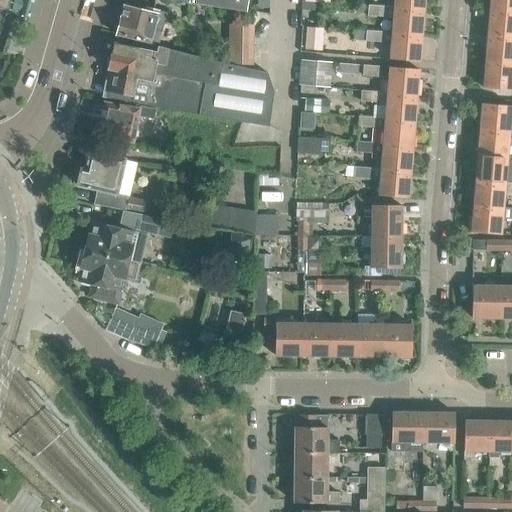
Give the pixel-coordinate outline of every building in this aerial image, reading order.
[(188,0),(188,2),(246,10),(247,0),(188,0)] [(394,0),(394,8),(422,11),(423,0),(394,0)] [(511,0),(489,0),(489,11),(511,12),(511,0)] [(143,11),(122,5),(114,33),(148,42),(158,44),(164,20),(161,20),(161,19),(154,17),(156,11),(144,8),(143,11)] [(367,5),(366,16),(393,18),(391,33),(420,36),(422,11),(394,8),(367,5)] [(511,12),(489,11),(487,37),(511,38),(511,12)] [(253,25),(234,23),(230,63),(250,65),(253,25)] [(306,28),(304,50),(321,52),(323,30),(306,28)] [(353,30),(352,41),(364,42),(365,41),(365,31),(353,30)] [(365,31),(365,41),(390,43),(389,59),(418,62),(420,36),(391,33),(365,31)] [(511,38),(487,37),(485,62),(511,64),(511,38)] [(265,71),(252,68),(155,48),(154,51),(114,43),(112,51),(111,51),(102,97),(197,115),(264,125),(271,93),(265,71)] [(300,60),(297,86),(329,88),(331,63),(300,60)] [(511,64),(485,62),(482,88),(511,91),(511,85),(511,64)] [(364,63),(363,74),(377,75),(378,64),(364,63)] [(389,67),(386,93),(416,96),(418,70),(389,67)] [(360,91),(360,101),(375,103),(375,107),(385,108),(384,118),(384,119),(413,121),(416,96),(386,93),(360,91)] [(305,98),(304,113),(328,114),(329,100),(305,98)] [(101,101),(94,136),(129,143),(135,116),(149,119),(151,109),(136,106),(136,109),(101,101)] [(508,133),(511,107),(481,104),(479,130),(508,133)] [(382,144),(411,147),(413,121),(384,119),(384,118),(358,116),(357,127),(383,129),(382,144)] [(506,159),(506,158),(506,157),(508,133),(479,130),(477,156),(506,159)] [(296,153),(297,154),(328,156),(329,140),(297,137),(296,153)] [(409,173),(411,147),(382,144),(356,142),(350,142),(349,152),(370,154),(370,158),(380,159),(379,169),(379,170),(409,173)] [(140,213),(143,201),(127,197),(128,197),(135,163),(121,160),(121,159),(87,152),(83,169),(78,168),(75,186),(96,190),(93,205),(124,211),(125,210),(140,213)] [(511,157),(506,157),(506,158),(506,159),(477,156),(474,182),(504,184),(504,183),(505,168),(511,168),(511,157)] [(379,169),(346,166),(345,177),(378,180),(377,196),(406,199),(409,173),(379,170),(379,169)] [(268,185),(268,176),(258,176),(258,185),(268,185)] [(474,182),(472,207),(501,210),(501,208),(502,195),(511,196),(511,183),(504,183),(504,184),(474,182)] [(295,222),(296,222),(308,222),(328,223),(328,203),(295,203),(295,222)] [(211,204),(207,226),(247,234),(253,235),(253,211),(211,204)] [(399,207),(363,206),(363,217),(370,217),(370,237),(369,238),(399,238),(399,207)] [(511,209),(501,208),(501,210),(472,207),(469,233),(499,236),(500,219),(511,219),(511,209)] [(91,224),(84,252),(124,261),(138,264),(145,233),(155,235),(169,239),(173,221),(122,212),(118,230),(91,224)] [(308,250),(308,249),(308,236),(308,222),(296,222),(296,250),(297,250),(304,250),(308,250)] [(231,233),(229,245),(239,247),(237,259),(247,261),(252,237),(242,235),(231,233)] [(320,236),(308,236),(308,249),(308,250),(320,250),(320,236)] [(360,237),(360,248),(369,248),(369,269),(365,269),(365,276),(380,277),(380,269),(398,270),(399,238),(369,238),(370,237),(360,237)] [(485,251),(500,252),(500,240),(485,240),(485,251)] [(511,240),(500,240),(500,252),(511,251),(511,240)] [(138,264),(124,261),(84,252),(77,281),(92,285),(89,297),(115,303),(120,279),(134,282),(138,264)] [(270,268),(271,254),(256,254),(256,267),(270,268)] [(266,315),(266,272),(252,272),(252,315),(266,315)] [(320,291),(329,291),(329,279),(319,279),(319,280),(303,279),(302,301),(320,301),(320,291)] [(329,279),(329,291),(344,292),(344,279),(329,279)] [(369,291),(384,292),(384,281),(369,280),(369,291)] [(398,292),(398,281),(384,281),(384,292),(398,292)] [(499,288),(471,287),(471,319),(499,320),(499,288)] [(511,287),(499,288),(499,320),(511,319),(511,287)] [(129,314),(115,308),(105,330),(129,341),(152,348),(162,324),(139,314),(135,323),(134,322),(133,324),(125,321),(129,314)] [(230,310),(225,330),(240,333),(245,314),(230,310)] [(275,319),(262,319),(262,331),(273,331),(273,356),(300,356),(300,324),(275,324),(275,319)] [(327,325),(300,324),(300,356),(327,357),(327,325)] [(327,325),(327,357),(353,357),(354,325),(327,325)] [(381,326),(354,325),(353,357),(380,358),(381,326)] [(381,326),(380,358),(408,358),(409,326),(381,326)] [(391,414),(390,443),(391,443),(391,452),(402,452),(402,443),(421,443),(421,414),(391,414)] [(421,414),(421,443),(451,444),(452,415),(421,414)] [(295,428),(292,428),(292,454),(324,454),(328,454),(337,454),(337,440),(328,440),(328,427),(317,427),(317,415),(295,415),(295,428)] [(363,416),(363,432),(362,449),(377,449),(377,433),(377,416),(363,416)] [(487,452),(487,422),(462,421),(462,451),(463,451),(463,457),(473,458),(473,452),(487,452)] [(487,422),(487,452),(488,452),(488,458),(497,458),(497,452),(511,452),(511,422),(487,422)] [(328,454),(324,454),(292,454),(292,478),(327,478),(328,454)] [(366,478),(366,485),(384,485),(384,468),(366,468),(366,478)] [(292,503),(324,503),(338,503),(338,493),(327,492),(327,478),(292,478),(292,503)] [(359,500),(358,511),(383,511),(384,485),(366,485),(366,500),(359,500)] [(462,510),(486,510),(486,498),(462,497),(462,510)] [(486,498),(486,510),(510,510),(510,498),(486,498)] [(420,511),(421,501),(407,501),(407,511),(405,511),(404,511),(420,511)] [(421,501),(421,511),(435,511),(435,501),(421,501)]
